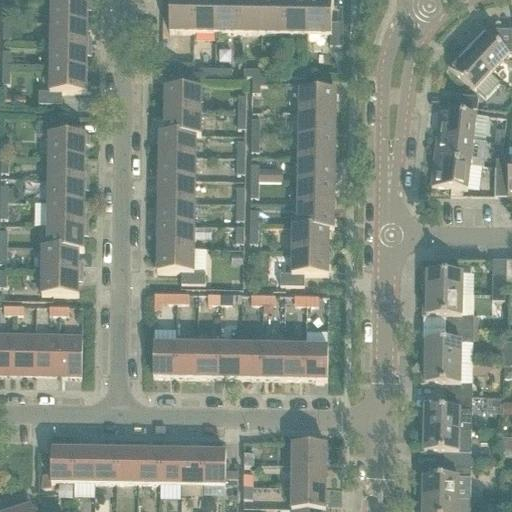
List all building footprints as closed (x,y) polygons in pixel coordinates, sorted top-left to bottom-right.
[(192,36),(192,0),(169,0),(169,36),(192,36)] [(215,37),(216,0),(192,0),(192,36),(215,37)] [(239,37),(239,0),(225,0),(216,0),(215,37),(239,37)] [(262,38),(262,1),(239,0),(239,37),(262,38)] [(285,38),(285,1),(262,1),(262,38),(285,38)] [(308,38),(308,1),(285,1),(285,38),(308,38)] [(331,26),(332,2),(308,1),(308,38),(330,39),(330,50),(342,50),(343,26),(331,26)] [(87,27),(88,4),(50,3),(50,26),(87,27)] [(11,26),(12,9),(3,9),(3,26),(11,26)] [(11,43),(11,26),(3,26),(3,42),(11,43)] [(87,50),(87,27),(50,26),(49,50),(87,50)] [(511,32),(494,32),(488,38),(482,33),(465,51),(491,76),(508,58),(511,57),(511,32)] [(87,73),(87,50),(49,50),(49,73),(87,73)] [(473,95),(491,76),(465,51),(448,70),(473,95)] [(10,72),(11,55),(2,55),(2,72),(10,72)] [(192,79),(193,66),(169,66),(168,79),(192,79)] [(215,80),(215,71),(199,71),(199,80),(215,80)] [(232,80),(232,71),(215,71),(215,80),(232,80)] [(10,89),(10,72),(2,72),(2,88),(10,89)] [(244,81),(252,81),(260,81),(260,72),(244,73),(244,81)] [(86,97),(87,73),(49,73),(48,94),(38,94),(38,108),(62,108),(62,96),(86,97)] [(289,73),(289,81),(306,82),(306,73),(289,73)] [(202,92),(185,92),(165,91),(164,114),(202,115),(202,92)] [(336,94),(316,94),(298,93),(298,117),(336,117),(336,94)] [(476,113),(478,100),(449,97),(447,109),(476,113)] [(246,116),(246,100),(238,99),(238,116),(246,116)] [(201,137),(202,115),(164,114),(164,137),(201,137)] [(473,144),(476,118),(440,114),(437,140),(473,144)] [(245,133),(246,116),(238,116),(237,133),(245,133)] [(335,141),(336,117),(298,117),(297,140),(335,141)] [(259,141),(259,122),(251,122),(251,140),(259,141)] [(61,126),(41,126),(37,126),(37,138),(49,138),(48,161),(85,161),(86,138),(61,138),(61,126)] [(497,134),(495,146),(503,147),(505,135),(497,134)] [(201,137),(164,137),(159,137),(159,160),(196,161),(197,139),(201,140),(201,137)] [(259,155),(259,141),(251,140),(251,155),(259,155)] [(335,164),(335,141),(297,140),(297,163),(335,164)] [(437,140),(434,164),(470,169),(482,170),(484,145),(473,144),(437,140)] [(9,161),(9,144),(1,144),(1,160),(9,161)] [(244,162),(245,145),(237,145),(236,161),(244,162)] [(8,177),(9,161),(1,160),(0,177),(8,177)] [(196,184),(196,161),(159,160),(158,183),(196,184)] [(85,185),(85,161),(48,161),(48,184),(85,185)] [(244,178),(244,162),(236,161),(236,178),(244,178)] [(335,187),(335,164),(297,163),(297,187),(335,187)] [(508,171),(508,163),(495,163),(495,171),(508,171)] [(467,194),(470,169),(434,164),(431,189),(467,194)] [(258,172),(258,168),(250,168),(250,185),(258,185),(258,172)] [(507,200),(508,171),(495,171),(495,200),(507,200)] [(258,172),(258,185),(270,185),(270,173),(258,172)] [(195,207),(196,184),(158,183),(158,206),(195,207)] [(84,208),(85,185),(48,184),(47,207),(84,208)] [(257,202),(258,185),(250,185),(249,202),(257,202)] [(334,210),(335,187),(297,187),(296,210),(334,210)] [(7,195),(7,190),(0,189),(0,205),(8,206),(8,195),(7,195)] [(245,208),(245,192),(237,191),(237,208),(245,208)] [(195,230),(195,207),(158,206),(157,230),(195,230)] [(84,231),(84,208),(47,207),(47,230),(84,231)] [(244,225),(245,208),(237,208),(236,225),(244,225)] [(334,234),(334,210),(296,210),(296,230),(290,230),(290,233),(329,234),(334,234)] [(258,232),(258,215),(250,215),(249,232),(258,232)] [(84,254),(84,231),(47,230),(47,251),(42,251),(42,253),(79,254),(84,254)] [(195,254),(195,230),(157,230),(157,253),(195,254)] [(235,247),(243,247),(243,231),(235,231),(235,247)] [(257,248),(258,232),(249,232),(249,248),(257,248)] [(329,256),(329,234),(290,233),(290,256),(329,256)] [(79,277),(79,254),(42,253),(42,276),(79,277)] [(194,277),(195,254),(157,253),(157,276),(181,277),(181,288),(204,289),(204,277),(194,277)] [(328,279),(329,256),(290,256),(289,277),(280,276),(280,290),(304,290),(304,279),(328,279)] [(492,263),(491,305),(504,305),(505,289),(506,263),(492,263)] [(461,298),(462,276),(423,275),(423,298),(461,298)] [(78,300),(79,277),(42,276),(41,299),(78,300)] [(176,307),(176,298),(154,298),(154,313),(161,313),(161,307),(176,307)] [(189,307),(189,298),(176,298),(176,307),(189,307)] [(461,319),(461,298),(423,298),(422,320),(446,320),(445,332),(473,333),(473,320),(461,319)] [(219,310),(219,300),(208,300),(208,310),(219,310)] [(242,310),(242,300),(219,300),(219,310),(242,310)] [(263,310),(263,300),(251,300),(251,309),(263,310)] [(275,310),(275,300),(263,300),(263,310),(275,310)] [(306,310),(306,300),(294,300),(294,310),(306,310)] [(318,310),(318,301),(306,300),(306,310),(318,310)] [(13,318),(14,310),(3,310),(3,318),(13,318)] [(24,319),(24,311),(14,310),(13,318),(24,319)] [(49,319),(59,319),(59,311),(49,311),(49,319)] [(59,319),(69,319),(69,311),(59,311),(59,319)] [(472,346),(473,333),(445,332),(445,344),(422,343),(421,366),(460,366),(460,346),(472,346)] [(308,346),(327,346),(327,334),(307,335),(308,346)] [(0,378),(12,379),(13,339),(0,338),(0,378)] [(35,379),(36,340),(13,339),(12,379),(35,379)] [(58,379),(59,340),(36,340),(35,379),(58,379)] [(81,380),(82,340),(59,340),(58,379),(81,380)] [(175,381),(175,348),(154,348),(153,381),(175,381)] [(196,382),(197,348),(175,348),(175,381),(196,382)] [(218,382),(219,349),(197,348),(196,382),(218,382)] [(240,382),(240,349),(219,349),(218,382),(240,382)] [(262,383),(262,349),(240,349),(240,382),(262,383)] [(283,383),(284,350),(262,349),(262,383),(283,383)] [(305,384),(306,350),(284,350),(283,383),(305,384)] [(328,350),(327,350),(306,350),(305,384),(327,384),(328,350)] [(460,387),(460,366),(421,366),(421,388),(444,389),(444,400),(471,401),(472,387),(460,387)] [(511,370),(503,370),(503,382),(510,382),(511,379),(511,370)] [(471,435),(471,401),(444,400),(444,412),(421,411),(421,433),(471,435)] [(421,433),(420,456),(443,456),(443,468),(470,469),(471,435),(421,433)] [(326,470),(326,448),(292,448),(292,470),(326,470)] [(73,489),(73,453),(51,453),(51,479),(43,479),(43,492),(51,492),(51,489),(73,489)] [(94,489),(95,454),(73,453),(73,489),(94,489)] [(116,489),(117,454),(95,454),(94,489),(116,489)] [(138,489),(139,454),(117,454),(116,489),(138,489)] [(160,490),(160,455),(139,454),(138,489),(160,490)] [(182,490),(182,455),(160,455),(160,490),(182,490)] [(203,490),(204,455),(182,455),(182,490),(203,490)] [(225,490),(226,456),(204,455),(203,490),(225,490)] [(243,471),(253,471),(253,456),(243,456),(243,471)] [(469,503),(470,469),(443,468),(443,480),(420,479),(419,502),(459,502),(469,503)] [(325,492),(326,470),(292,470),(291,491),(325,492)] [(253,490),(253,478),(243,478),(243,490),(253,490)] [(253,503),(253,490),(243,490),(243,503),(253,503)] [(324,511),(325,492),(291,491),(290,511),(324,511)] [(419,502),(419,511),(458,511),(459,502),(419,502)]
